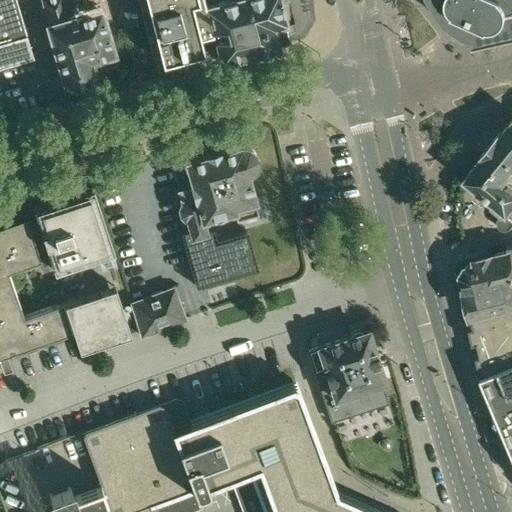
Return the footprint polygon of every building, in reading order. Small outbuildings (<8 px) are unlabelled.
[(0,0),(0,66),(33,57),(15,0),(0,0)] [(113,52),(104,19),(100,7),(68,16),(63,0),(41,0),(44,9),(48,22),(46,23),(63,80),(74,86),(89,81),(94,71),(91,59),(113,52)] [(143,0),(160,61),(201,50),(198,36),(210,33),(201,0),(143,0)] [(289,43),(279,0),(219,0),(216,1),(215,0),(201,0),(210,33),(218,61),(289,43)] [(511,0),(434,0),(437,4),(441,10),(442,13),(445,16),(450,21),(449,22),(450,23),(450,24),(454,27),(457,28),(467,33),(470,34),(474,35),(474,38),(476,38),(511,29),(511,0)] [(511,120),(501,133),(500,132),(480,157),(481,158),(465,176),(467,177),(476,185),(488,195),(486,197),(486,199),(486,201),(487,203),(492,207),(501,214),(497,218),(496,221),(497,225),(499,228),(502,229),(504,230),(511,226),(511,225),(511,120)] [(253,266),(244,233),(213,242),(210,230),(205,231),(202,218),(233,209),(235,219),(257,213),(253,199),(254,199),(255,199),(254,196),(253,196),(246,172),(249,171),(251,170),(253,168),(254,166),(255,163),(256,161),(256,158),(256,156),(255,153),(254,151),(252,149),(250,148),(248,147),(245,146),(243,146),(240,146),(239,146),(238,145),(236,146),(236,147),(219,151),(219,150),(216,151),(216,152),(215,149),(208,151),(208,154),(205,154),(205,155),(189,160),(188,159),(185,160),(186,161),(185,161),(184,161),(185,164),(186,164),(186,165),(182,166),(178,167),(173,168),(178,188),(181,201),(189,229),(183,231),(197,282),(253,266)] [(93,188),(86,190),(31,208),(53,272),(113,252),(105,226),(93,188)] [(0,318),(12,352),(73,331),(63,302),(23,316),(7,272),(40,260),(25,216),(0,224),(0,318)] [(480,375),(481,375),(511,362),(511,244),(506,245),(508,250),(475,258),(476,263),(466,265),(461,272),(461,273),(466,291),(465,291),(466,296),(464,299),(466,308),(470,310),(470,314),(471,314),(474,326),(469,327),(473,343),(476,343),(479,354),(476,355),(480,371),(481,371),(482,374),(480,375)] [(178,282),(127,298),(139,335),(185,320),(178,299),(182,297),(178,282)] [(114,284),(63,302),(73,331),(79,349),(130,332),(114,284)] [(0,356),(12,352),(0,318),(0,356)] [(321,344),(318,346),(324,364),(330,380),(319,384),(331,419),(387,400),(381,382),(384,380),(376,356),(374,351),(367,329),(362,331),(358,328),(351,331),(348,335),(321,344)] [(324,364),(318,346),(309,349),(315,366),(324,364)] [(484,382),(494,407),(494,408),(493,411),(493,414),(494,417),(495,420),(496,423),(498,425),(500,427),(503,429),(511,450),(511,362),(481,375),(484,382)] [(307,416),(304,408),(298,392),(296,387),(290,384),(190,422),(181,398),(175,396),(85,429),(83,433),(99,477),(49,495),(55,511),(186,511),(202,506),(204,503),(199,489),(208,485),(207,483),(230,474),(243,511),(379,511),(335,491),(307,416)]
